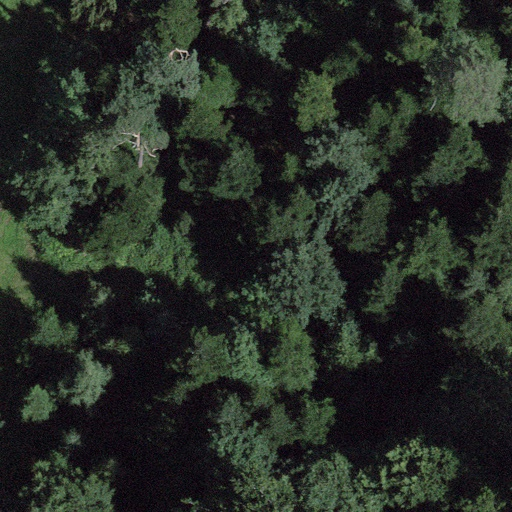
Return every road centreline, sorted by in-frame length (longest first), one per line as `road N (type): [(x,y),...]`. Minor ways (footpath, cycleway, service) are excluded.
road 1 (track): [(0,246),(215,297),(511,345)]
road 2 (track): [(12,386),(215,297)]
road 3 (track): [(5,511),(12,386),(0,354)]
